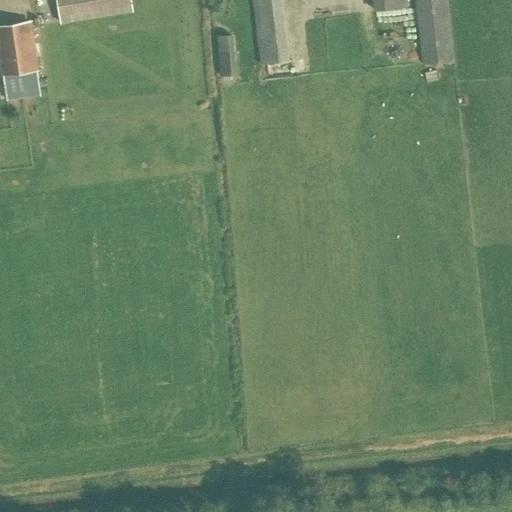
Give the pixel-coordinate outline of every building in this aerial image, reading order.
[(57,0),(61,23),(134,12),(131,0),(57,0)] [(252,0),(261,65),(290,61),(282,0),(252,0)] [(372,0),(374,11),(378,11),(406,8),(407,15),(414,14),(412,0),(372,0)] [(415,0),(423,64),(455,60),(447,0),(415,0)] [(40,88),(38,69),(31,22),(0,26),(0,56),(3,75),(6,93),(40,88)]
